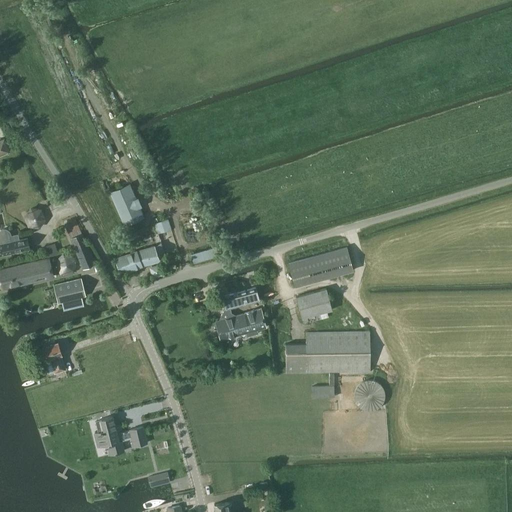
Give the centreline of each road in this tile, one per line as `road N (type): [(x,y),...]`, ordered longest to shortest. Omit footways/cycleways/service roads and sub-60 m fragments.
road 1 (tertiary): [(128,300),(511,180)]
road 2 (track): [(50,8),(153,205),(173,215),(190,275)]
road 3 (unclassified): [(128,300),(0,83)]
road 4 (tertiary): [(203,511),(172,401),(128,300)]
